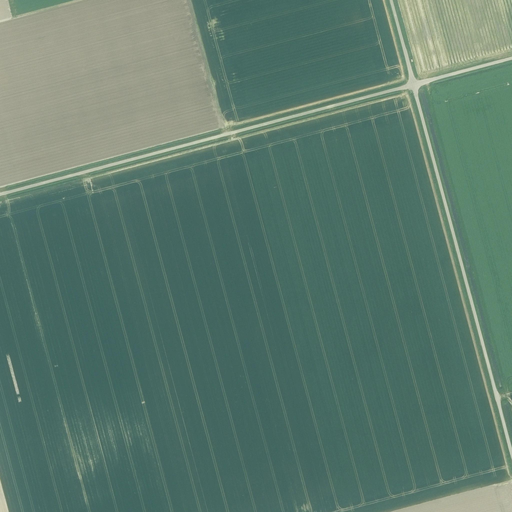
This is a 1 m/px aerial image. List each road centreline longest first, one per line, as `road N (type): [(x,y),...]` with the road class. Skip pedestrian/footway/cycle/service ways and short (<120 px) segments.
road 1 (unclassified): [(0,194),(413,84)]
road 2 (unclassified): [(511,454),(413,84)]
